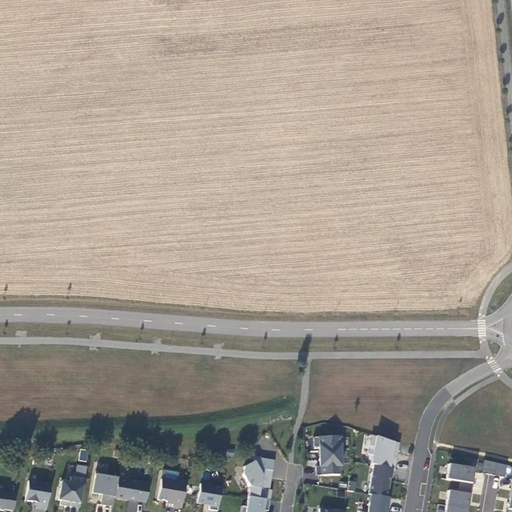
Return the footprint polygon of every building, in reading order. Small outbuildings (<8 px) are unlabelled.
[(398,441),(372,432),(368,454),(372,454),(371,464),(372,464),(392,468),(393,468),(398,441)] [(340,436),(313,437),(314,446),(318,446),(319,461),(321,461),(321,466),(315,466),(316,475),(339,474),(339,466),(341,466),(340,436)] [(447,478),(473,484),(476,471),(504,477),(508,462),(453,450),(447,478)] [(273,460),(254,457),(253,461),(243,466),(242,475),(248,486),(268,490),(273,460)] [(392,468),(372,464),(367,494),(374,495),(386,497),(389,477),(390,478),(392,468)] [(79,508),(86,467),(76,465),(75,478),(70,478),(69,483),(61,482),(57,500),(60,501),(60,505),(66,506),(67,502),(71,502),(70,507),(79,508)] [(114,497),(117,479),(103,476),(104,473),(95,472),(91,493),(102,495),(100,504),(112,506),(114,497)] [(128,479),(117,477),(117,479),(114,497),(136,501),(136,500),(146,502),(149,485),(128,481),(128,479)] [(181,508),(186,481),(177,480),(176,481),(161,479),(158,499),(173,502),(172,507),(181,508)] [(217,511),(222,483),(201,479),(197,503),(209,505),(208,509),(217,511)] [(50,485),(27,481),(24,501),(37,502),(36,509),(46,510),(50,485)] [(348,481),(347,490),(355,491),(356,482),(348,481)] [(468,511),(470,491),(447,489),(446,505),(437,504),(436,511),(468,511)] [(15,494),(0,490),(0,509),(2,510),(2,509),(13,511),(15,494)] [(385,511),(388,497),(386,497),(374,495),(372,503),(369,503),(367,511),(362,511),(385,511)] [(269,500),(247,497),(245,507),(241,506),(239,511),(261,511),(262,510),(267,511),(269,500)]
